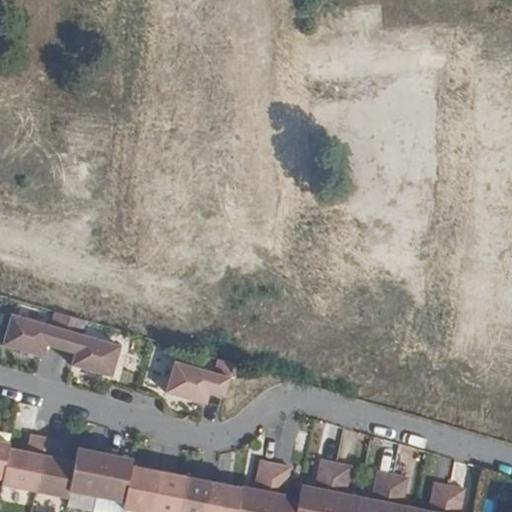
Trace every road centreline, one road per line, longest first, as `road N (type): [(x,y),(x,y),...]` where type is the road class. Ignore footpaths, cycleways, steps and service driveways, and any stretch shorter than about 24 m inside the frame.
road 1 (residential): [(0,377),(197,437),(227,434),(296,395),(511,458)]
road 2 (unknown): [(0,245),(183,292),(242,275),(279,228),(270,59)]
road 3 (unknown): [(511,31),(270,59)]
